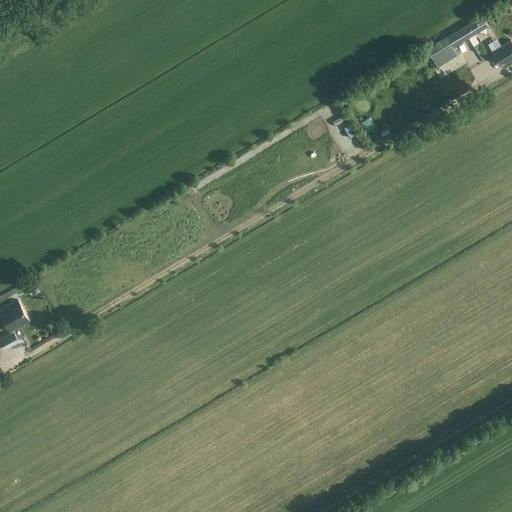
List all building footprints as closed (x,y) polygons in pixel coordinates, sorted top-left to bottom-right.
[(480,30),(474,20),(446,36),(452,47),(480,30)] [(490,39),(493,45),(501,40),(498,34),(490,39)] [(501,66),(511,59),(511,42),(511,40),(492,51),(501,66)] [(369,131),(374,140),(380,137),(375,128),(369,131)] [(20,326),(29,320),(18,300),(0,310),(0,312),(8,327),(17,322),(20,326)] [(0,341),(4,350),(19,342),(13,331),(0,337),(0,341)]
